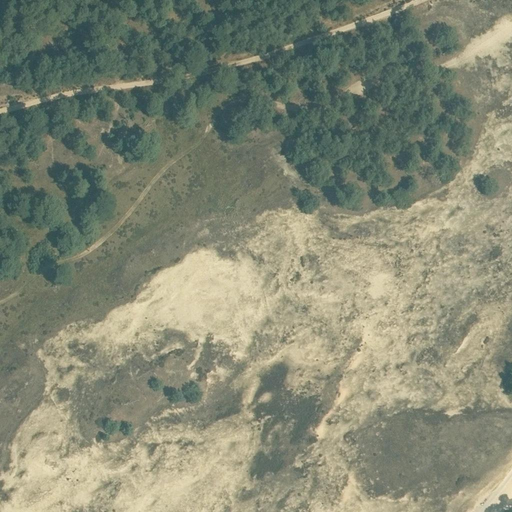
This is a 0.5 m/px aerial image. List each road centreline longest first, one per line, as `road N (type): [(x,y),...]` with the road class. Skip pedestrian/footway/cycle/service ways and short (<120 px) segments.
road 1 (unknown): [(0,298),(99,243),(159,172),(197,146),(241,96),(316,110),(388,73),(439,69),(476,54),(511,28)]
road 2 (track): [(420,0),(231,65),(0,111)]
